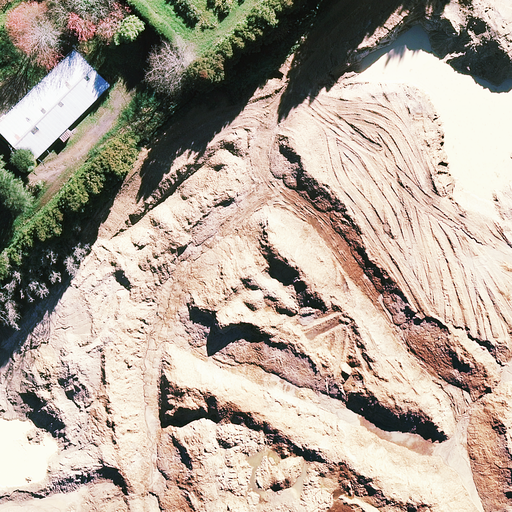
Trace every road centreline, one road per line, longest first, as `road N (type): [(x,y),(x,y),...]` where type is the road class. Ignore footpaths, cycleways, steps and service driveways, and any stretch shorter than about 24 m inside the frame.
road 1 (secondary): [(511,463),(55,0)]
road 2 (secondary): [(135,0),(511,375)]
